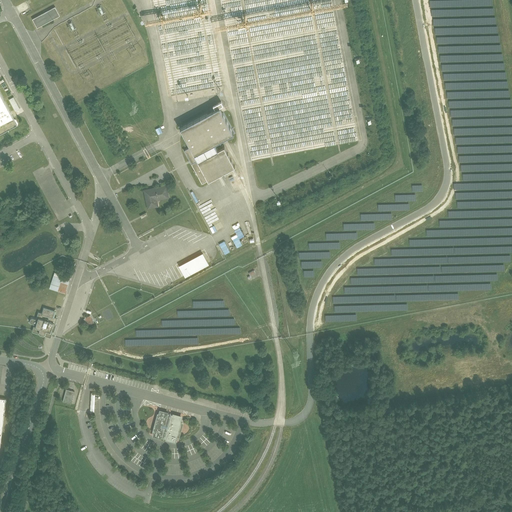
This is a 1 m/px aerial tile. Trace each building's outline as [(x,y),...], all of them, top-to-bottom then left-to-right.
[(32,19),(37,28),(60,16),(55,7),(32,19)] [(0,90),(0,133),(15,126),(16,126),(18,125),(18,123),(16,119),(15,119),(14,119),(13,118),(14,117),(0,90)] [(20,109),(14,97),(9,99),(16,111),(20,109)] [(220,106),(181,127),(191,146),(184,150),(202,183),(235,165),(224,145),(218,149),(215,143),(234,133),(220,106)] [(165,186),(145,190),(148,208),(157,206),(155,198),(168,195),(167,190),(166,190),(165,186)] [(239,238),(244,236),(241,229),(230,234),(236,248),(242,245),(239,238)] [(219,243),(224,254),(229,252),(225,241),(219,243)] [(184,276),(209,265),(203,252),(179,264),(184,276)] [(55,272),(49,288),(66,294),(71,277),(55,272)] [(46,308),(44,309),(43,313),(40,312),(39,313),(37,319),(33,318),(31,318),(30,321),(31,323),(35,324),(33,330),(34,331),(38,333),(39,332),(40,333),(44,335),(45,334),(46,335),(49,336),(51,336),(56,319),(56,317),(54,317),(55,312),(54,311),(46,308)] [(90,315),(84,318),(89,328),(96,325),(90,315)] [(73,396),(65,394),(63,401),(71,404),(73,396)] [(181,417),(161,411),(160,415),(159,414),(154,431),(155,432),(154,435),(175,441),(176,437),(177,437),(178,435),(179,435),(178,435),(181,423),(182,424),(182,423),(181,423),(181,420),(180,420),(181,417)]
